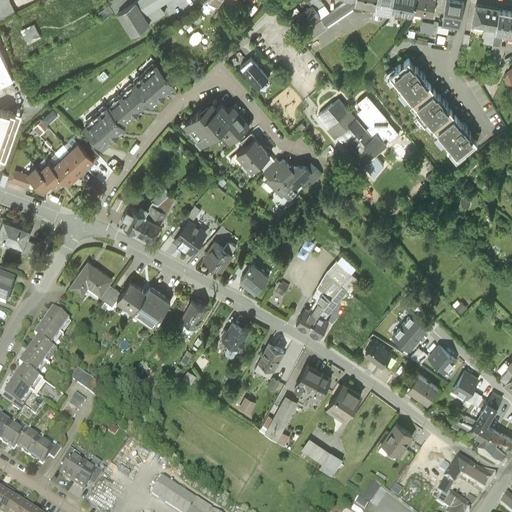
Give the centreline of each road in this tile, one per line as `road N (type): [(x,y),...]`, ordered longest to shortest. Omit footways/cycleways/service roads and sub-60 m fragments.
road 1 (residential): [(506,475),(246,304),(84,227)]
road 2 (residential): [(216,68),(151,133),(84,227)]
road 3 (residential): [(84,227),(0,366)]
